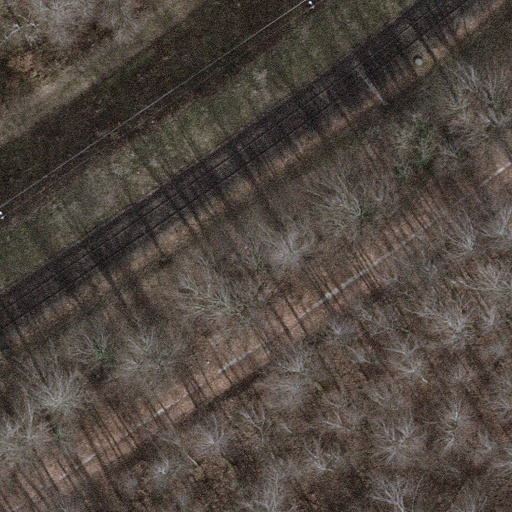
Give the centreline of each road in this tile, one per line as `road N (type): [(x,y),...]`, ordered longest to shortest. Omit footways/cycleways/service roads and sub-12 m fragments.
road 1 (track): [(511,157),(0,505)]
road 2 (track): [(0,145),(169,43),(221,0)]
